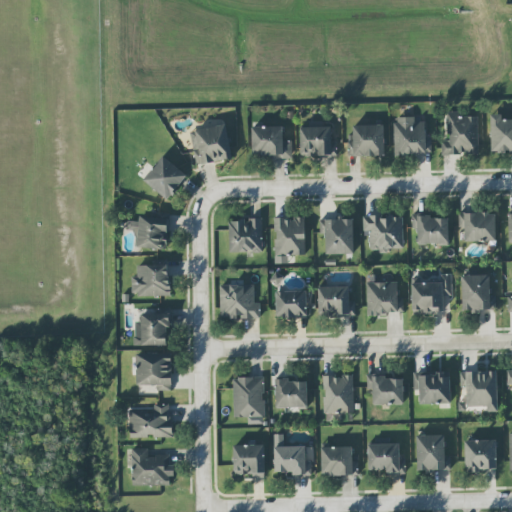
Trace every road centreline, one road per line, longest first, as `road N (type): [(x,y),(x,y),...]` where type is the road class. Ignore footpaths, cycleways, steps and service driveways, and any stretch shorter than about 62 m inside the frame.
road 1 (residential): [(207,198),(199,214),(204,511)]
road 2 (residential): [(511,341),(201,350)]
road 3 (residential): [(511,499),(204,509)]
road 4 (residential): [(511,181),(225,190),(207,198)]
